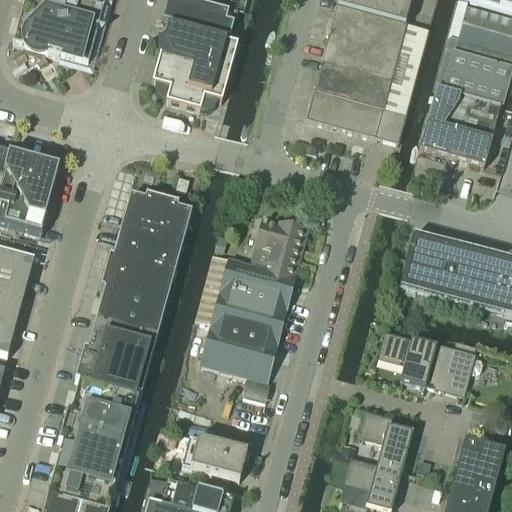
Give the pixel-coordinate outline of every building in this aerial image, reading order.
[(47,64),(45,60),(86,71),(102,13),(54,0),(25,0),(11,50),(19,52),(19,54),(20,55),(21,56),(21,57),(22,58),(23,59),(24,60),(25,61),(26,62),(27,62),(28,63),(29,64),(30,64),(31,65),(32,65),(34,65),(35,66),(36,66),(37,66),(39,66),(40,66),(41,66),(43,65),(44,65),(45,65),(46,64),(47,64)] [(54,0),(102,13),(105,0),(54,0)] [(226,17),(168,0),(161,25),(228,44),(236,16),(227,14),(226,17)] [(338,0),(335,13),(404,31),(412,0),(338,0)] [(511,17),(511,0),(460,0),(459,3),(511,17)] [(511,60),(511,25),(466,12),(457,45),(511,60)] [(396,60),(404,31),(335,13),(327,42),(396,60)] [(396,151),(427,37),(404,31),(396,60),(381,117),(312,99),(305,126),(396,151)] [(158,53),(159,60),(151,89),(154,90),(155,102),(164,109),(199,118),(214,113),(216,108),(220,109),(236,51),(167,32),(162,47),(158,53)] [(327,42),(320,70),(388,88),(396,60),(327,42)] [(434,94),(435,94),(467,103),(499,112),(510,74),(452,58),(455,45),(447,43),(434,94)] [(320,70),(312,99),(381,117),(388,88),(320,70)] [(450,165),(467,103),(435,94),(418,156),(450,165)] [(482,174),(499,112),(467,103),(450,165),(482,174)] [(0,230),(40,242),(45,223),(43,223),(53,189),(48,187),(51,177),(41,174),(42,169),(8,160),(9,159),(0,156),(0,230)] [(184,200),(187,187),(177,184),(174,198),(184,200)] [(143,204),(128,200),(118,239),(120,239),(120,238),(124,239),(124,240),(141,245),(143,240),(157,244),(158,242),(181,249),(190,217),(175,213),(177,209),(144,200),(143,204)] [(276,229),(260,225),(248,272),(211,262),(193,328),(209,332),(199,371),(264,389),(305,236),(276,228),(276,229)] [(94,324),(156,341),(181,249),(158,242),(157,244),(143,240),(141,245),(124,240),(124,239),(120,238),(120,239),(118,239),(111,262),(107,261),(99,293),(102,294),(94,324)] [(219,241),(215,257),(225,259),(229,244),(219,241)] [(399,291),(511,320),(511,268),(412,243),(399,291)] [(0,257),(0,284),(27,292),(34,267),(0,257)] [(27,292),(0,284),(0,310),(20,316),(27,292)] [(0,310),(0,336),(14,340),(20,316),(0,310)] [(139,403),(156,341),(94,324),(86,354),(82,353),(73,386),(77,387),(77,386),(139,403)] [(0,362),(7,365),(14,340),(0,336),(0,362)] [(418,392),(429,351),(384,339),(383,340),(386,341),(379,366),(380,367),(381,364),(403,370),(399,386),(418,392)] [(462,402),(472,363),(429,351),(418,392),(422,393),(420,401),(421,401),(424,392),(462,402)] [(126,449),(139,403),(77,386),(77,387),(69,416),(65,415),(61,431),(126,449)] [(391,427),(391,425),(362,417),(362,418),(365,419),(358,445),(359,445),(360,442),(382,449),(376,472),(400,479),(413,431),(412,431),(409,438),(387,432),(389,426),(391,427)] [(114,495),(126,449),(61,431),(56,447),(60,448),(52,479),(114,495)] [(237,488),(245,459),(188,443),(180,473),(237,488)] [(457,466),(450,493),(489,503),(490,504),(503,456),(463,445),(461,450),(457,466)] [(351,455),(342,452),(339,461),(349,464),(351,455)] [(390,511),(400,479),(376,472),(349,464),(349,466),(352,466),(345,492),(346,493),(347,490),(369,496),(364,511),(390,511)] [(415,478),(426,481),(429,469),(418,466),(415,478)] [(82,511),(108,511),(114,495),(52,479),(45,502),(82,511)] [(167,479),(165,488),(166,488),(190,495),(192,486),(167,479)] [(230,511),(232,506),(190,495),(166,488),(165,488),(162,487),(156,511),(160,511),(230,511)] [(487,511),(490,504),(489,503),(450,493),(444,511),(487,511)] [(82,511),(45,502),(42,511),(82,511)]
